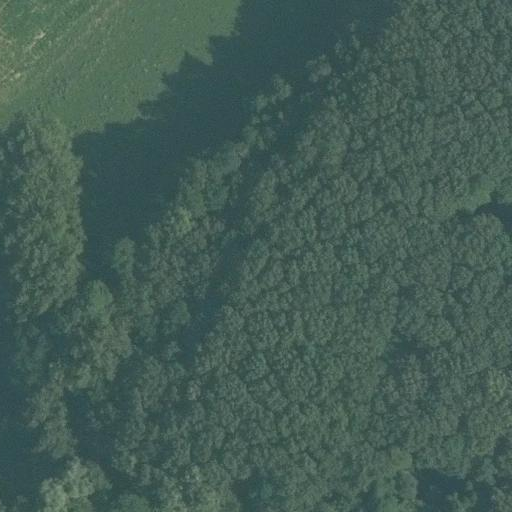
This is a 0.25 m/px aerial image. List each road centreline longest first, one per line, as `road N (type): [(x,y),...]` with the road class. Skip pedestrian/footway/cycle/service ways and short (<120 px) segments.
road 1 (track): [(0,145),(24,212),(64,423),(61,467)]
road 2 (unclassified): [(18,511),(61,467),(143,511)]
